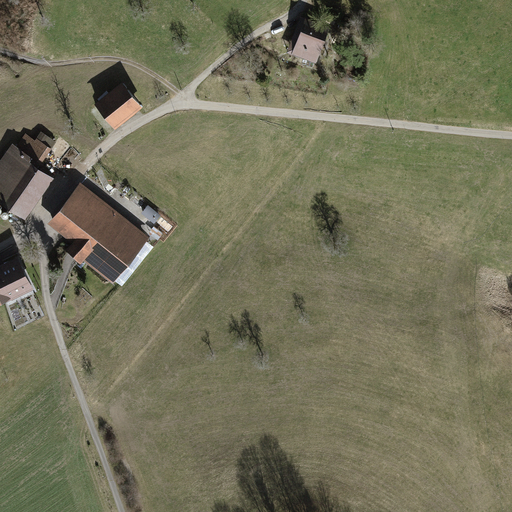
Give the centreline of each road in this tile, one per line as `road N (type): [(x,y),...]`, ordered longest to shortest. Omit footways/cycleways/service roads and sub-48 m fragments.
road 1 (unclassified): [(511,137),(180,104)]
road 2 (track): [(122,511),(44,295),(39,225)]
road 3 (unclassified): [(180,104),(135,124),(94,158),(22,243)]
road 4 (track): [(0,54),(56,63),(131,60),(187,97)]
road 5 (unclassified): [(180,104),(254,32),(297,8)]
